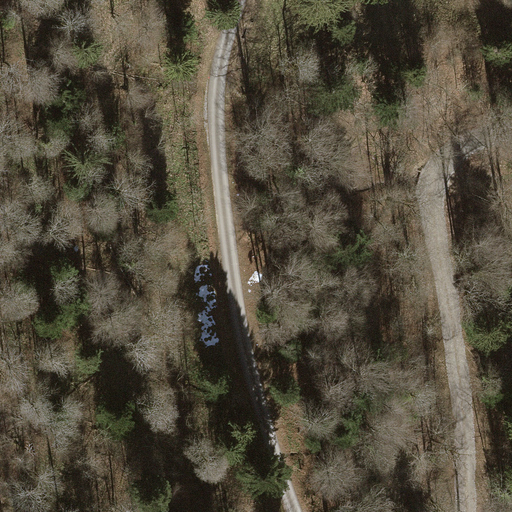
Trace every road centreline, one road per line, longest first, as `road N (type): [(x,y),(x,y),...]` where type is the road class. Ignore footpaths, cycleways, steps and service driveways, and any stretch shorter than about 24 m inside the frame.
road 1 (unclassified): [(299,511),(249,356),(218,148),(217,87),(241,0)]
road 2 (track): [(511,128),(449,155),(430,198),(464,406),(467,511)]
